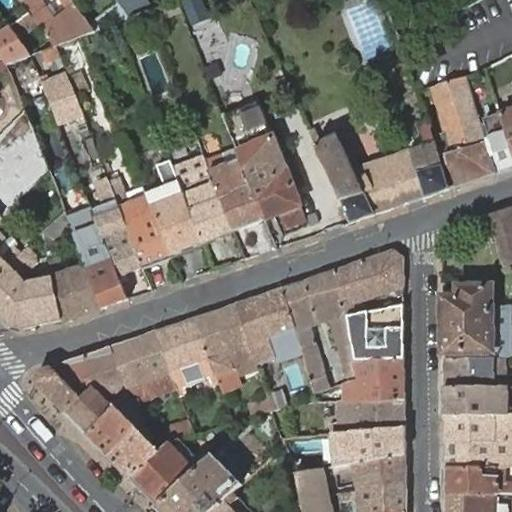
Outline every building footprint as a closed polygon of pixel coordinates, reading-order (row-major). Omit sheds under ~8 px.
[(71,0),(61,0),(69,10),(56,19),(46,5),(42,8),(36,0),(22,0),(21,1),(31,14),(40,25),(56,47),(57,47),(87,35),(95,32),(86,19),(78,8),(71,0)] [(210,18),(202,0),(187,0),(183,2),(192,26),(210,18)] [(175,13),(171,3),(157,8),(160,19),(175,13)] [(130,18),(124,9),(116,14),(122,22),(130,18)] [(147,12),(134,17),(139,30),(153,24),(147,12)] [(31,14),(11,28),(19,39),(40,25),(31,14)] [(0,53),(8,66),(32,57),(19,39),(11,28),(0,35),(0,53)] [(61,57),(57,47),(56,47),(43,52),(47,62),(61,57)] [(83,116),(84,116),(69,76),(51,83),(48,76),(41,78),(42,79),(56,116),(60,125),(78,118),(81,123),(86,121),(83,116)] [(486,144),(466,77),(436,87),(449,132),(437,135),(444,156),(447,156),(486,144)] [(261,101),(225,115),(236,143),(238,150),(242,160),(266,220),(302,206),(272,129),(261,101)] [(2,218),(50,171),(27,112),(0,138),(0,221),(3,218),(2,218)] [(511,112),(501,116),(511,147),(511,112)] [(511,169),(511,147),(501,116),(486,121),(493,140),(490,141),(500,173),(511,169)] [(422,176),(428,198),(451,190),(448,181),(430,121),(422,124),(429,145),(420,149),(414,151),(420,176),(422,176)] [(318,130),(311,133),(352,224),(428,198),(422,176),(420,176),(414,151),(358,171),(341,135),(324,143),(318,130)] [(407,133),(414,151),(420,149),(413,131),(407,133)] [(486,144),(447,156),(454,179),(457,188),(496,175),(486,144)] [(229,165),(242,160),(238,150),(225,155),(229,165)] [(225,155),(207,162),(208,163),(235,232),(266,220),(242,160),(229,165),(225,155)] [(205,244),(235,232),(208,163),(207,162),(206,158),(175,170),(177,175),(205,244)] [(145,186),(173,256),(205,244),(177,175),(177,174),(145,186)] [(144,268),(173,256),(145,186),(126,194),(120,178),(110,182),(144,268)] [(121,277),(144,268),(110,182),(103,185),(111,204),(114,213),(98,220),(121,277)] [(114,213),(111,204),(94,210),(98,220),(114,213)] [(284,214),(289,228),(308,220),(302,206),(284,214)] [(77,317),(104,308),(87,266),(61,274),(58,263),(60,259),(56,239),(71,224),(69,220),(66,210),(43,234),(53,277),(53,278),(63,321),(77,317)] [(104,308),(130,300),(121,277),(98,220),(94,210),(69,220),(71,224),(87,266),(104,308)] [(511,210),(492,218),(507,264),(511,262),(511,210)] [(0,244),(5,239),(0,233),(0,276),(10,266),(21,255),(15,249),(4,260),(0,256),(0,244)] [(0,256),(4,260),(15,249),(5,239),(0,244),(0,256)] [(22,330),(63,321),(53,278),(27,284),(18,274),(32,259),(24,252),(21,255),(10,266),(0,276),(0,315),(10,326),(22,330)] [(394,252),(337,271),(347,316),(356,314),(404,305),(404,287),(404,258),(394,252)] [(337,271),(319,277),(331,319),(349,383),(358,381),(355,361),(350,329),(347,316),(337,271)] [(319,277),(308,280),(320,323),(331,319),(319,277)] [(308,280),(284,289),(302,349),(306,361),(315,392),(330,389),(310,326),(320,323),(308,280)] [(444,289),(444,298),(458,298),(458,288),(444,289)] [(472,352),(472,359),(493,359),(493,352),(495,288),(458,288),(458,298),(444,298),(445,353),(472,352)] [(284,289),(237,305),(256,363),(256,364),(276,358),(280,370),(306,361),(302,349),(284,289)] [(237,305),(196,319),(219,382),(221,388),(228,385),(224,373),(256,363),(237,305)] [(356,314),(347,316),(350,329),(355,361),(405,359),(404,305),(356,314)] [(196,319),(156,332),(177,387),(180,396),(188,393),(185,387),(186,386),(180,370),(202,362),(208,378),(209,378),(211,385),(219,382),(196,319)] [(156,332),(111,348),(125,388),(127,394),(128,397),(130,402),(137,401),(140,400),(136,385),(161,377),(166,391),(177,387),(156,332)] [(111,348),(87,357),(93,377),(90,378),(93,387),(102,396),(107,401),(127,394),(125,388),(111,348)] [(52,368),(82,398),(93,387),(90,378),(93,377),(87,357),(52,368)] [(472,359),(445,359),(446,388),(511,387),(511,375),(507,375),(507,359),(507,358),(493,359),(472,359)] [(405,359),(355,361),(358,381),(360,395),(346,395),(346,402),(406,400),(405,359)] [(202,362),(180,370),(186,386),(208,378),(202,362)] [(37,383),(66,413),(82,398),(52,368),(39,373),(37,383)] [(140,400),(166,391),(161,377),(136,385),(140,400)] [(82,398),(66,413),(88,435),(115,409),(107,401),(102,396),(93,387),(82,398)] [(511,393),(511,387),(446,388),(446,416),(504,415),(504,397),(511,397),(511,393)] [(267,398),(268,400),(271,410),(272,411),(288,407),(283,393),(267,398)] [(128,397),(127,394),(107,401),(115,409),(128,397)] [(127,422),(139,411),(137,401),(130,402),(128,397),(115,409),(127,422)] [(249,404),(252,416),(259,414),(271,410),(268,400),(267,398),(249,404)] [(346,402),(338,402),(339,425),(333,425),(333,434),(407,428),(406,400),(346,402)] [(115,409),(88,435),(110,458),(148,422),(139,411),(127,422),(115,409)] [(511,414),(504,415),(446,416),(447,443),(511,441),(511,414)] [(132,480),(161,452),(148,440),(157,431),(148,422),(110,458),(132,480)] [(407,454),(407,428),(333,434),(331,434),(333,444),(344,442),(349,465),(407,454)] [(205,465),(181,440),(168,445),(161,452),(132,480),(159,507),(205,465)] [(511,441),(447,443),(447,468),(483,468),(498,468),(511,467),(511,441)] [(344,442),(333,444),(337,467),(349,465),(344,442)] [(407,483),(407,454),(349,465),(337,467),(317,471),(297,474),(305,511),(326,511),(319,477),(355,470),(359,491),(407,483)] [(213,456),(205,465),(159,507),(163,511),(213,511),(234,493),(242,486),(213,456)] [(494,494),(511,493),(511,483),(498,483),(498,479),(498,468),(483,468),(447,468),(447,495),(494,494)] [(403,511),(408,511),(407,483),(359,491),(340,494),(341,503),(359,500),(360,511),(403,511)] [(213,511),(237,511),(231,506),(239,498),(234,493),(213,511)] [(498,511),(498,503),(494,502),(494,494),(447,495),(447,511),(498,511)] [(237,511),(253,511),(239,498),(231,506),(237,511)]
